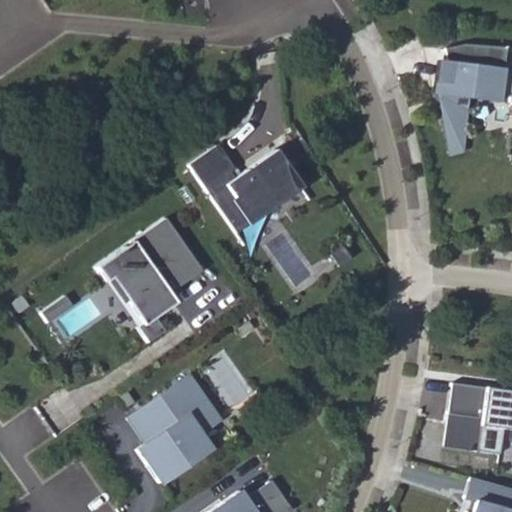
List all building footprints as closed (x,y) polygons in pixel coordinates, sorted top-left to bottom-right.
[(511,102),(511,65),(509,65),(508,69),(498,68),(501,46),(459,43),(439,47),(447,82),(429,85),(441,140),(459,141),(464,96),(505,96),(504,101),(511,102)] [(511,132),(504,132),(503,147),(511,148),(511,132)] [(459,141),(441,140),(444,155),(459,151),(459,141)] [(229,166),(212,142),(183,162),(231,231),(296,185),(270,147),(233,172),(229,176),(224,169),(229,166)] [(229,176),(233,172),(229,166),(224,169),(229,176)] [(163,217),(101,261),(93,266),(146,342),(163,330),(153,317),(165,308),(152,289),(167,279),(174,288),(200,270),(163,217)] [(340,247),(328,256),(336,268),(349,259),(340,247)] [(52,315),(69,303),(62,293),(45,305),(52,315)] [(52,315),(45,305),(37,310),(44,321),(52,315)] [(142,441),(136,444),(144,455),(139,459),(155,481),(204,446),(193,432),(214,418),(183,374),(123,416),(142,441)] [(445,381),(441,412),(474,417),(470,449),(494,452),(497,426),(511,428),(511,420),(511,390),(502,389),(501,393),(490,392),(491,387),(445,381)] [(131,447),(139,459),(144,455),(136,444),(131,447)] [(511,511),(511,489),(468,477),(462,498),(473,501),(470,511),(465,511),(464,511),(511,511)] [(233,489),(199,511),(279,511),(286,507),(266,478),(239,497),(233,489)]
